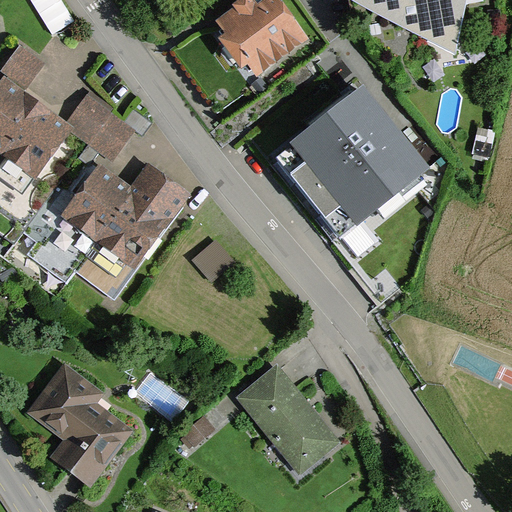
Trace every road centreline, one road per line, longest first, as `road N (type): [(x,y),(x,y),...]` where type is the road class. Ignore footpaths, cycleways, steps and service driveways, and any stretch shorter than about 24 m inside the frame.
road 1 (residential): [(93,0),(248,207),(338,309)]
road 2 (residential): [(338,309),(478,511)]
road 3 (residential): [(415,511),(335,357),(338,309)]
